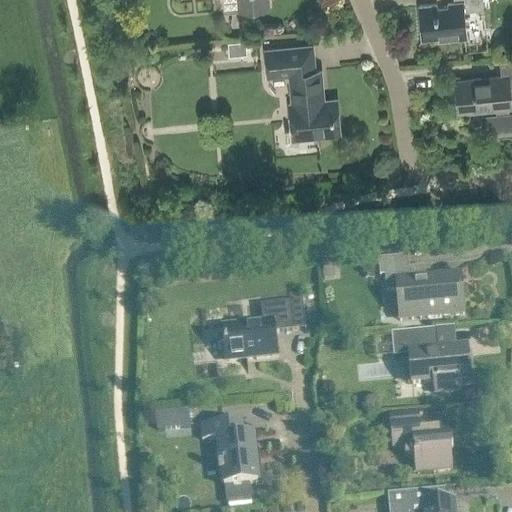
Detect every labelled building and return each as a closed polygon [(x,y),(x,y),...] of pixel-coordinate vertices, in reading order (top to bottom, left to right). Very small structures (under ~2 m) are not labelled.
[(267,0),(238,0),(240,10),(269,8),(267,0)] [(484,10),(484,8),(482,0),(454,0),(455,2),(419,6),(423,38),(440,36),(440,40),(467,37),(464,12),(484,10)] [(230,44),(231,56),(248,55),(247,43),(230,44)] [(294,121),(295,129),(296,140),(338,136),(334,100),(324,101),(321,71),(316,71),(313,46),(265,50),(268,77),(290,75),(292,104),(288,104),(290,121),(294,121)] [(507,86),(511,85),(511,61),(500,63),(501,77),(458,81),(462,113),(509,108),(507,86)] [(489,136),(511,134),(511,113),(487,116),(489,136)] [(400,324),(464,318),(460,278),(425,281),(424,270),(409,271),(408,260),(378,263),(380,280),(385,280),(386,296),(397,295),(400,324)] [(303,305),(261,310),(263,327),(244,329),(243,328),(223,330),(225,349),(227,349),(229,364),(256,361),(256,363),(277,361),(275,342),(273,342),(273,337),(306,333),(303,305)] [(460,390),(471,389),(467,350),(437,353),(436,333),(391,337),(394,361),(410,359),(412,388),(437,385),(438,397),(460,395),(460,390)] [(188,416),(154,419),(156,437),(190,434),(188,416)] [(450,446),(452,446),(451,432),(424,435),(423,418),(389,421),(392,451),(404,450),(405,462),(414,461),(416,476),(452,472),(450,446)] [(224,490),(263,486),(261,469),(257,467),(255,467),(252,437),(244,438),(242,425),(200,429),(202,444),(219,442),(224,490)] [(454,511),(454,505),(448,506),(447,492),(388,498),(388,511),(454,511)]
